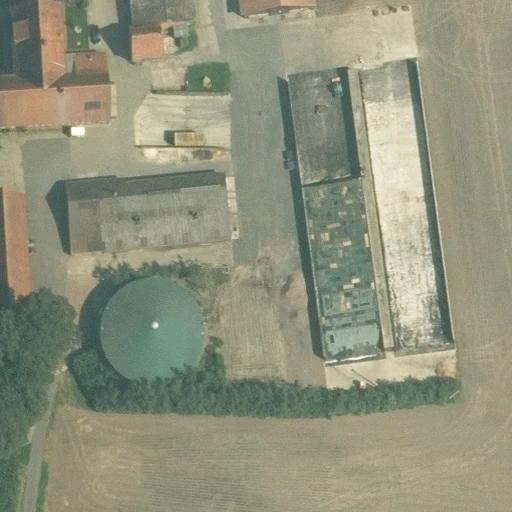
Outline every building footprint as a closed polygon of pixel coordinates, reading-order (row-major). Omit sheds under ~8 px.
[(191,0),(129,0),(134,34),(195,26),(191,0)] [(312,0),(241,0),(244,19),(314,10),(312,0)] [(59,10),(10,13),(15,83),(63,80),(59,10)] [(179,31),(128,36),(131,64),(161,61),(161,56),(181,54),(179,31)] [(63,80),(15,83),(0,83),(0,131),(109,125),(105,57),(73,59),(74,80),(63,80)] [(188,68),(151,72),(153,117),(140,117),(140,150),(174,150),(174,159),(202,159),(202,151),(185,151),(188,82),(195,82),(195,77),(188,77),(188,68)] [(226,179),(124,188),(124,182),(85,185),(87,206),(98,205),(102,253),(231,241),(226,179)] [(85,185),(64,187),(70,256),(102,253),(98,205),(87,206),(85,185)] [(22,201),(0,202),(0,355),(31,354),(22,201)] [(427,323),(443,322),(438,279),(387,284),(393,342),(429,338),(427,323)] [(90,294),(100,389),(193,380),(184,284),(90,294)]
